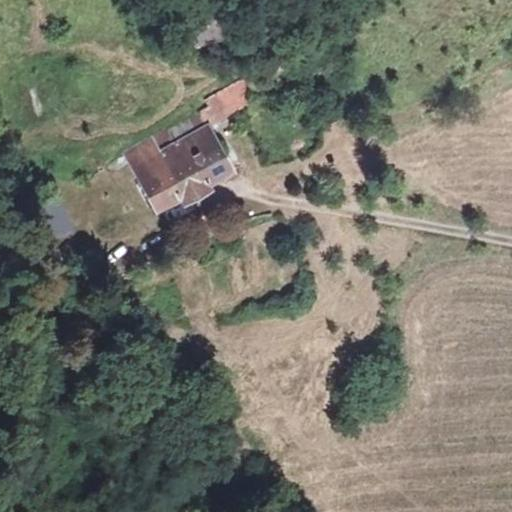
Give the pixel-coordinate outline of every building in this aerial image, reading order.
[(227,38),(221,17),(192,25),(198,46),(227,38)] [(244,77),(222,89),(226,97),(212,106),(210,103),(169,125),(178,140),(160,149),(152,134),(125,149),(156,207),(234,168),(210,124),(234,110),(235,110),(231,103),(248,94),(246,88),(244,77)] [(208,97),(210,103),(212,106),(226,97),(222,89),(208,97)] [(231,103),(235,110),(235,111),(249,102),(248,94),(231,103)] [(39,208),(52,239),(72,231),(59,200),(39,208)]
